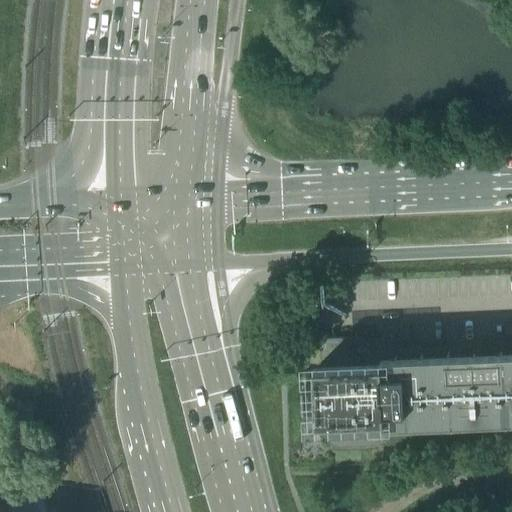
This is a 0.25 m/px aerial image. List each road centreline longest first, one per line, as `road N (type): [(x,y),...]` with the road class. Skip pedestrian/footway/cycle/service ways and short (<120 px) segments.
road 1 (tertiary): [(511,189),(190,203)]
road 2 (secondary): [(125,267),(170,511)]
road 3 (tertiary): [(289,264),(511,256)]
road 4 (secondary): [(190,203),(200,0)]
road 5 (secondary): [(128,0),(121,202)]
road 6 (secondary): [(219,393),(236,309),(253,286),(289,264)]
road 7 (secondary): [(219,393),(193,268)]
road 8 (motorway): [(0,274),(125,267)]
road 9 (motorway): [(121,202),(0,206)]
road 10 (secondary): [(246,511),(219,393)]
